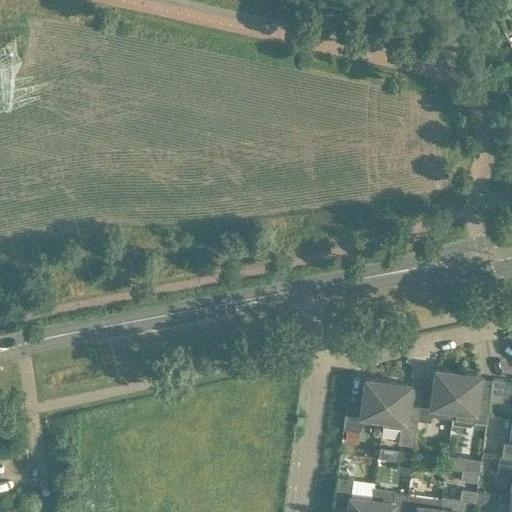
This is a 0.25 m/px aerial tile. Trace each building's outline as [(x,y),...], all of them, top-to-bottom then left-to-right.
[(430,420),(432,404),(440,405),(439,415),(451,416),(452,407),(453,407),(458,370),(436,367),(432,400),(420,398),(419,406),(417,418),(430,420)] [(486,421),(489,398),(489,396),(477,395),(480,373),(458,370),(453,407),(452,407),(451,416),(450,422),(470,424),(475,420),(486,421)] [(383,416),(388,379),(366,376),(361,413),(349,412),(347,427),(360,429),(362,413),(383,416)] [(511,379),(492,377),(489,396),(489,398),(503,400),(504,395),(511,396),(511,379)] [(383,416),(382,425),(401,427),(399,442),(414,444),(417,418),(419,406),(407,404),(410,382),(388,379),(383,416)] [(511,420),(509,441),(504,440),(502,454),(511,455),(511,420)] [(411,461),(413,451),(399,450),(398,459),(411,461)] [(511,455),(502,454),(499,454),(497,470),(511,471),(511,455)] [(472,457),(471,468),(479,469),(481,459),(472,457)] [(410,471),(411,461),(398,459),(397,469),(410,471)] [(370,511),(372,497),(351,494),(353,477),(336,475),(333,503),(348,505),(347,511),(370,511)] [(473,511),(475,504),(476,495),(477,489),(461,487),(459,497),(442,494),(441,496),(439,511),(473,511)] [(477,489),(475,501),(481,502),(487,498),(488,491),(477,489)] [(372,497),(370,511),(404,511),(408,492),(396,490),(394,500),(372,497)] [(439,511),(441,496),(408,492),(404,511),(439,511)]
